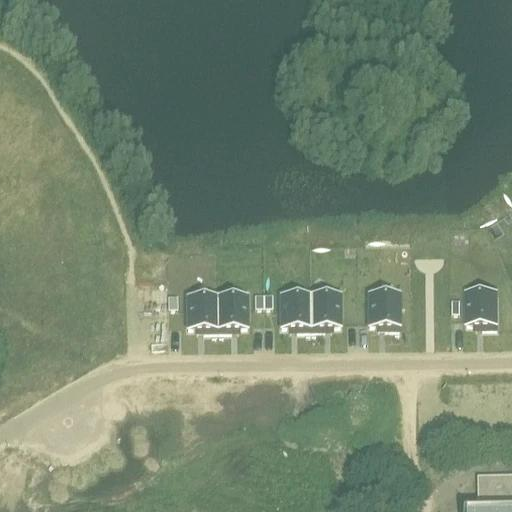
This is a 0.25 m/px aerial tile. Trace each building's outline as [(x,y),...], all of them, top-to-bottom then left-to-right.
[(183,335),(247,333),(246,297),(182,299),(183,335)] [(279,335),(343,333),(342,297),(278,299),(279,335)] [(367,334),(402,333),(402,300),(367,300),(367,334)] [(465,300),(465,334),(499,334),(499,300),(465,300)] [(399,395),(359,395),(358,448),(398,449),(399,395)] [(511,511),(511,479),(477,480),(477,511),(511,511)]
